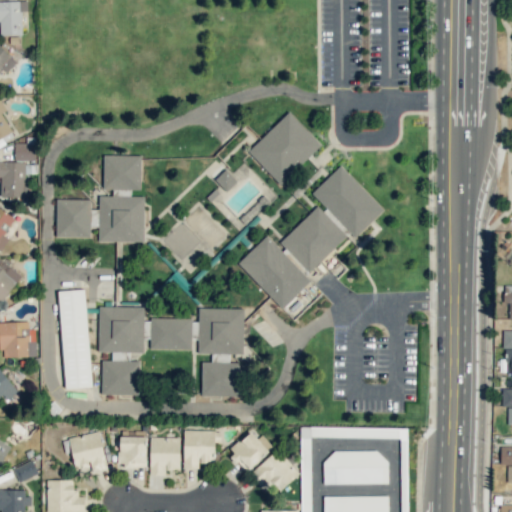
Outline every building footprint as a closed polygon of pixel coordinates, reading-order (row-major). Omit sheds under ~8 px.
[(0,0),(0,34),(22,35),(21,1),(0,0)] [(0,70),(2,69),(5,73),(16,62),(0,45),(0,70)] [(0,139),(12,133),(1,112),(5,110),(0,99),(0,139)] [(279,184),(321,145),(289,112),(247,151),(279,184)] [(35,161),(35,143),(14,143),(14,160),(35,161)] [(102,189),(140,189),(140,155),(103,154),(102,189)] [(0,177),(0,196),(26,197),(27,162),(0,161),(0,176),(0,177)] [(311,192),(354,238),(383,210),(340,165),(311,192)] [(214,179),(226,192),(237,181),(225,169),(214,179)] [(144,196),(98,196),(98,209),(90,209),(90,199),(56,199),(55,237),(90,237),(90,227),(98,227),(98,241),(144,242),(144,196)] [(346,236),(317,206),(279,242),(309,273),(346,236)] [(0,250),(8,238),(3,235),(15,218),(0,208),(0,250)] [(237,263),(282,309),(310,281),(266,235),(237,263)] [(2,269),(0,266),(0,302),(21,275),(6,264),(2,269)] [(511,318),(511,285),(503,285),(503,303),(509,303),(508,319),(511,318)] [(63,388),(90,387),(86,289),(59,291),(63,388)] [(138,395),(139,361),(129,361),(129,352),(142,352),(143,307),(98,306),(98,351),(111,352),(111,360),(101,360),(101,394),(138,395)] [(243,308),(198,307),(197,353),(211,354),(211,362),(201,361),(200,396),(239,396),(239,362),(229,362),(229,353),(242,354),(243,308)] [(191,318),(150,317),(150,349),(191,350),(191,318)] [(0,356),(0,357),(36,356),(35,329),(29,329),(29,321),(0,321),(0,356)] [(511,329),(502,330),(502,347),(511,347),(511,329)] [(0,397),(2,396),(5,399),(16,391),(0,369),(0,397)] [(511,388),(501,388),(501,406),(511,406),(511,388)] [(228,451),(247,471),(271,448),(252,428),(228,451)] [(406,428),(301,428),(300,511),(310,511),(311,437),(400,437),(400,451),(406,451),(406,428)] [(214,430),(184,430),(183,469),(198,469),(198,462),(214,462),(214,430)] [(91,470),(106,467),(98,431),(68,438),(75,468),(90,465),(91,470)] [(146,436),(118,435),(118,466),(145,466),(146,436)] [(149,437),(150,475),(165,474),(165,469),(180,469),(179,437),(149,437)] [(0,465),(10,445),(0,439),(0,465)] [(500,465),(511,464),(511,445),(499,446),(500,465)] [(298,473),(276,449),(253,470),(276,494),(298,473)] [(323,484),(386,483),(385,450),(330,451),(330,460),(323,460),(323,484)] [(37,474),(32,460),(12,468),(18,482),(37,474)] [(74,480),(46,480),(46,511),(84,511),(84,496),(75,496),(74,480)] [(0,511),(23,511),(24,505),(30,505),(30,491),(0,489),(0,509),(0,510),(0,511)] [(323,496),(322,511),(387,511),(388,495),(323,496)]
